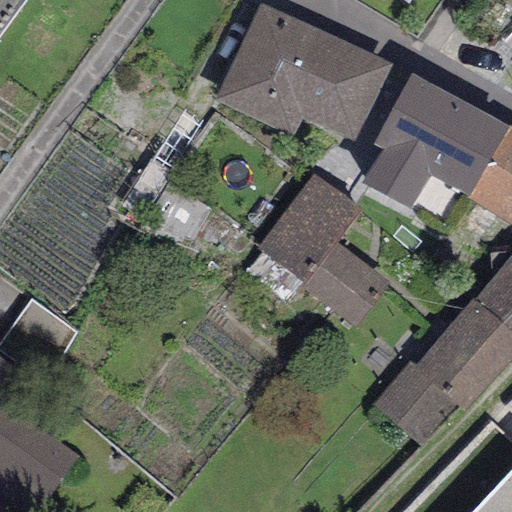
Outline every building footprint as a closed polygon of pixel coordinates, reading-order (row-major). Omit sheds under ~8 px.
[(0,0),(0,38),(28,0),(0,0)] [(386,67),(259,12),(218,107),(294,139),(301,123),(352,145),(386,67)] [(508,136),(410,82),(371,154),(382,159),(362,194),(408,219),(427,184),(468,205),(508,136)] [(511,138),(508,136),(468,205),(511,230),(511,138)] [(362,216),(313,179),(254,255),(357,334),(389,292),(335,250),(362,216)] [(511,257),(471,307),(511,342),(511,257)] [(511,359),(511,342),(471,307),(420,365),(413,359),(370,408),(419,450),(454,410),(462,417),(511,359)] [(0,511),(42,511),(76,465),(0,412),(0,398),(14,379),(0,369),(0,511)] [(511,511),(511,479),(481,511),(511,511)]
